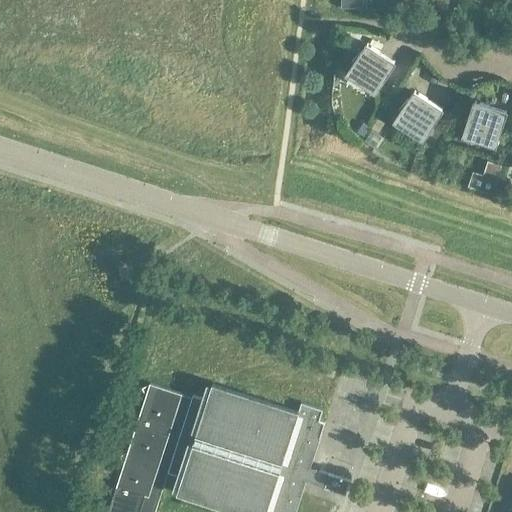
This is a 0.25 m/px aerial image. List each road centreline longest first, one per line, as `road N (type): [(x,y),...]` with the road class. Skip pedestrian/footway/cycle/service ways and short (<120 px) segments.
road 1 (residential): [(511,316),(0,149)]
road 2 (residential): [(386,38),(452,67),(511,64)]
